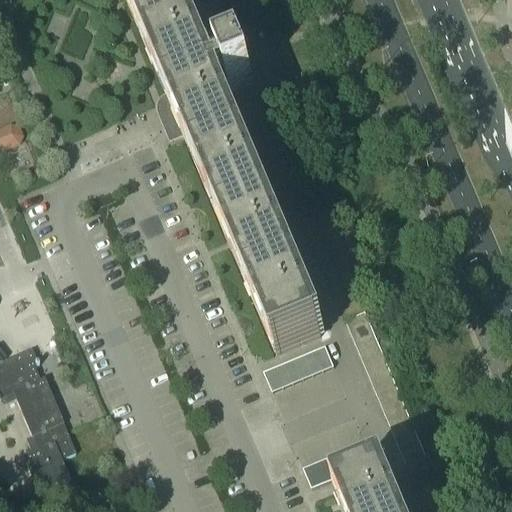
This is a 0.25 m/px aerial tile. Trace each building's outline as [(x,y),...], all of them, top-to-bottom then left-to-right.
[(125,0),(169,103),(160,107),(173,137),(182,133),(276,357),(320,339),(255,185),(217,95),(229,91),(230,94),(253,84),(243,59),(219,68),(225,82),(214,87),(177,0),(125,0)] [(207,0),(213,13),(222,9),(218,0),(207,0)] [(8,127),(0,129),(0,155),(16,148),(21,139),(17,130),(8,127)] [(365,316),(345,324),(349,335),(369,327),(365,316)] [(369,327),(349,335),(354,345),(373,337),(369,327)] [(373,337),(354,345),(358,355),(378,347),(373,337)] [(378,347),(358,355),(362,365),(382,357),(378,347)] [(325,350),(314,355),(322,375),(333,370),(325,350)] [(0,404),(12,399),(36,456),(22,462),(41,507),(73,493),(60,464),(75,458),(68,442),(64,444),(58,430),(62,428),(31,354),(1,366),(0,364),(0,404)] [(314,355),(303,359),(312,379),(322,375),(314,355)] [(382,357),(362,365),(367,376),(386,367),(382,357)] [(303,359),(293,363),(302,383),(312,379),(303,359)] [(293,363),(284,367),(292,387),(302,383),(293,363)] [(284,367),(274,372),(282,392),(292,387),(284,367)] [(386,367),(367,376),(371,386),(390,377),(386,367)] [(274,372),(263,376),(271,396),(282,392),(274,372)] [(390,377),(371,386),(375,396),(395,387),(390,377)] [(395,387),(375,396),(379,406),(399,397),(395,387)] [(399,397),(379,406),(383,416),(403,408),(399,397)] [(403,408),(383,416),(388,426),(407,418),(403,408)] [(407,418),(388,426),(392,436),(412,428),(407,418)] [(412,428),(392,436),(396,446),(416,438),(412,428)] [(416,438),(396,446),(401,456),(420,448),(416,438)] [(365,446),(354,451),(362,471),(374,466),(365,446)] [(420,448),(401,456),(405,467),(425,459),(420,448)] [(354,451),(344,455),(352,475),(362,471),(354,451)] [(344,455),(334,459),(342,479),(352,475),(344,455)] [(425,459),(405,467),(411,481),(434,471),(428,458),(425,459)] [(334,459),(324,464),(332,484),(342,479),(334,459)] [(324,464),(314,468),(322,488),(332,484),(324,464)] [(314,468),(302,473),(310,493),(322,488),(314,468)] [(393,511),(379,478),(336,497),(342,511),(393,511)]
